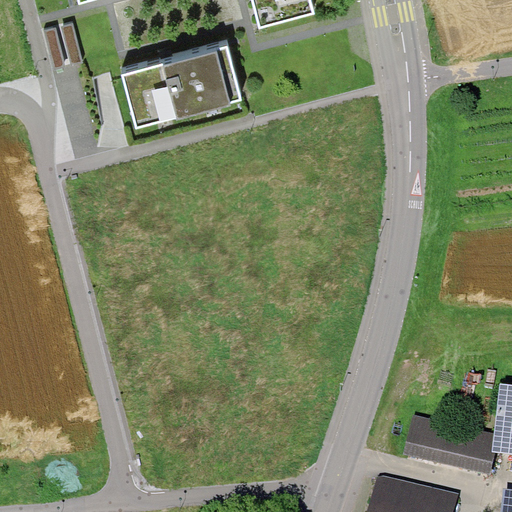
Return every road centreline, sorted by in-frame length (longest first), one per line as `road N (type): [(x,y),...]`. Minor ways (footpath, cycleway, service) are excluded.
road 1 (residential): [(0,101),(26,110),(38,128),(130,499)]
road 2 (tertiary): [(407,75),(406,206),(378,344),(326,483)]
road 3 (residential): [(130,499),(326,483)]
road 4 (residential): [(0,510),(130,499)]
